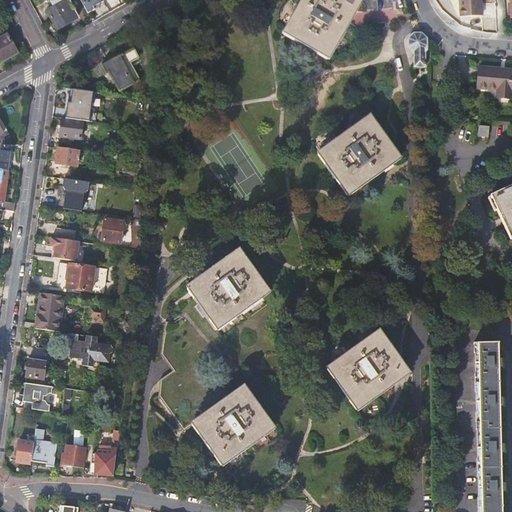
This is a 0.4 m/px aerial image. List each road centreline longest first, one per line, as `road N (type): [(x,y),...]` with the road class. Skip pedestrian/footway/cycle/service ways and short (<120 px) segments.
road 1 (residential): [(44,64),(0,419)]
road 2 (residential): [(12,505),(40,488),(110,490),(215,511)]
road 3 (residential): [(164,0),(44,64)]
